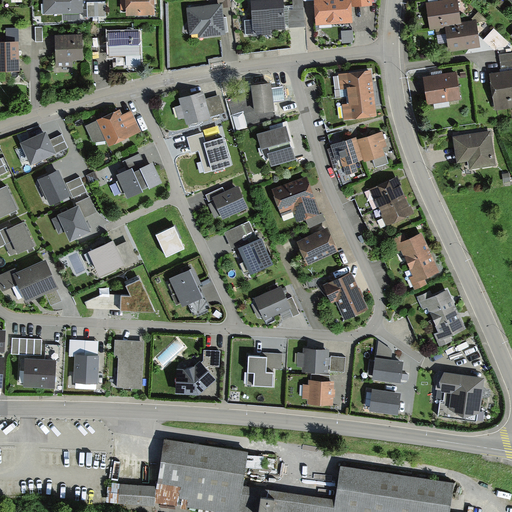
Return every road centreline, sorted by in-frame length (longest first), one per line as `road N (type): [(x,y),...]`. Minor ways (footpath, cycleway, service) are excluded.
road 1 (residential): [(0,410),(275,421),(511,452)]
road 2 (residential): [(295,60),(326,182),(381,300),(379,318),(350,336),(235,330)]
road 3 (tertiary): [(511,385),(403,132),(391,50)]
road 4 (residential): [(235,330),(138,85)]
road 5 (residential): [(235,330),(70,322),(0,310)]
road 6 (residential): [(295,60),(138,85)]
road 7 (residential): [(138,85),(0,129)]
